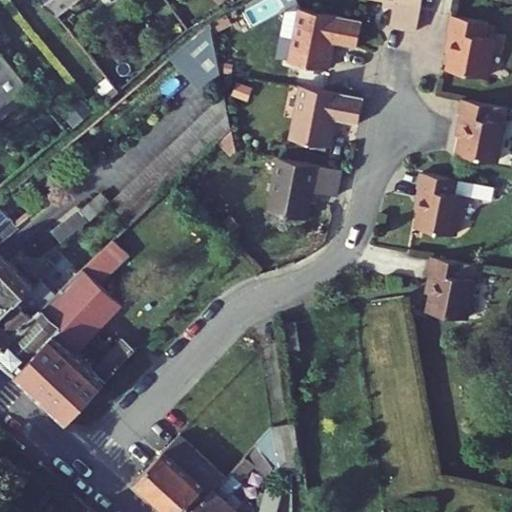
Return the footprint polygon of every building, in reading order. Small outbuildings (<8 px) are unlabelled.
[(47,0),(58,13),(74,0),(47,0)] [(424,0),(396,0),(395,8),(392,26),(418,31),(424,0)] [(363,20),(304,8),(292,62),(328,68),(333,42),(357,46),(363,20)] [(490,22),(455,15),(451,30),(458,32),(450,68),(486,76),(493,41),(486,39),(490,22)] [(193,81),(221,57),(214,21),(172,57),(193,81)] [(0,47),(0,113),(32,87),(0,47)] [(221,57),(193,81),(201,91),(224,73),(221,57)] [(121,91),(108,76),(97,86),(108,100),(121,91)] [(364,98),(304,85),(293,138),(328,145),(333,117),(359,122),(364,98)] [(227,94),(208,112),(226,132),(233,126),(227,94)] [(509,109),(464,100),(461,114),(469,116),(462,152),(499,160),(509,109)] [(208,112),(198,121),(218,141),(226,132),(208,112)] [(198,121),(189,130),(208,150),(218,141),(198,121)] [(189,130),(179,139),(199,159),(208,150),(189,130)] [(179,139),(170,148),(189,168),(199,159),(179,139)] [(170,148),(160,157),(180,177),(189,168),(170,148)] [(343,168),(281,156),(271,209),(305,216),(308,199),(310,190),(320,192),(338,195),(343,168)] [(160,157),(151,166),(170,186),(180,177),(160,157)] [(151,166),(141,175),(161,195),(170,186),(151,166)] [(457,179),(423,172),(420,188),(426,189),(418,226),(456,234),(464,198),(453,196),(457,179)] [(141,175),(132,184),(151,205),(161,195),(141,175)] [(132,184),(122,193),(142,214),(151,205),(132,184)] [(320,192),(310,190),(308,199),(318,201),(320,192)] [(112,203),(103,193),(84,211),(92,220),(100,213),(112,203)] [(122,193),(112,203),(131,223),(142,214),(122,193)] [(0,242),(1,242),(0,240),(0,229),(11,218),(0,205),(0,242)] [(21,209),(11,218),(20,226),(30,218),(21,209)] [(92,220),(84,211),(56,232),(63,243),(92,220)] [(20,226),(11,218),(0,229),(0,240),(1,242),(20,226)] [(67,287),(0,349),(0,356),(19,374),(58,333),(80,352),(124,304),(104,283),(129,255),(116,239),(67,287)] [(0,319),(36,286),(0,249),(0,319)] [(477,265),(434,256),(431,270),(437,271),(429,311),(467,318),(477,265)] [(36,286),(0,319),(0,349),(67,287),(60,280),(52,288),(44,279),(36,286)] [(174,297),(150,323),(156,328),(180,302),(174,297)] [(139,335),(145,341),(156,328),(150,323),(139,335)] [(97,368),(80,352),(58,333),(19,374),(70,422),(121,366),(109,355),(97,368)] [(126,337),(109,355),(121,366),(137,349),(126,337)] [(276,425),(247,455),(259,465),(272,479),(279,478),(280,470),(305,468),(298,422),(276,425)] [(196,511),(227,477),(182,436),(139,483),(170,511),(196,511)] [(247,455),(227,477),(196,511),(259,511),(235,491),(259,465),(247,455)] [(277,488),(279,478),(272,479),(271,487),(277,488)] [(277,488),(271,487),(263,511),(276,511),(283,490),(277,488)]
